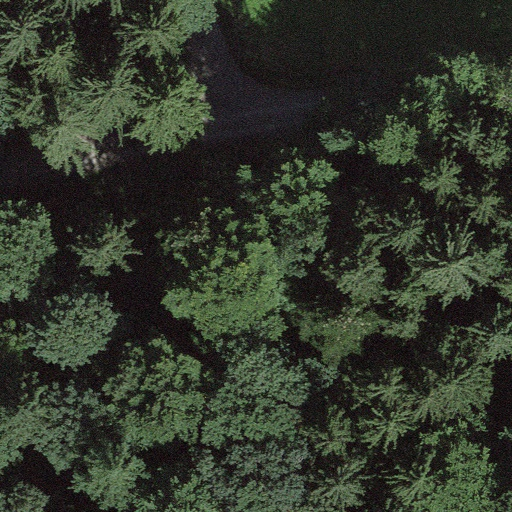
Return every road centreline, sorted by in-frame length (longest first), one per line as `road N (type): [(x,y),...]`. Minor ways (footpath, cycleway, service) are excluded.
road 1 (track): [(511,98),(0,178)]
road 2 (track): [(144,0),(130,158)]
